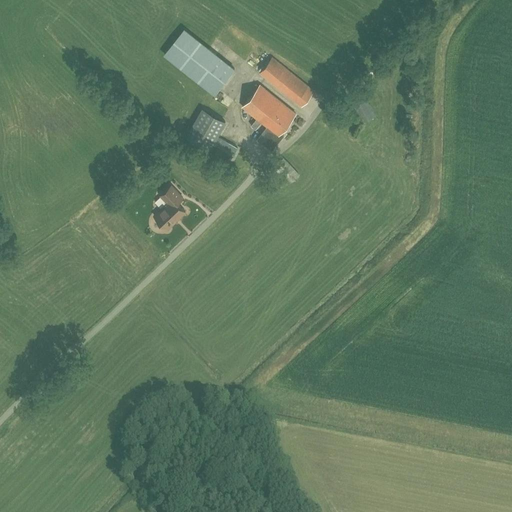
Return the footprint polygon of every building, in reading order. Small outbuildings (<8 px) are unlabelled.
[(210,48),(185,28),(164,54),(202,84),(214,94),(235,68),(210,48)] [(314,90),(272,57),(259,73),(301,106),(314,90)] [(261,122),(267,126),(278,135),(281,132),(296,113),(260,85),(242,106),(257,118),(251,125),(256,129),(261,122)] [(362,92),(351,99),(363,119),(374,112),(362,92)] [(227,120),(205,107),(187,138),(210,151),(210,152),(229,162),(238,147),(219,136),(227,120)] [(284,135),(281,132),(278,135),(267,126),(257,138),(271,150),(284,135)] [(285,161),(276,169),(292,186),(300,177),(285,161)] [(154,215),(167,229),(174,222),(174,221),(178,217),(179,218),(185,211),(177,203),(183,197),(171,185),(160,195),(168,202),(154,215)]
